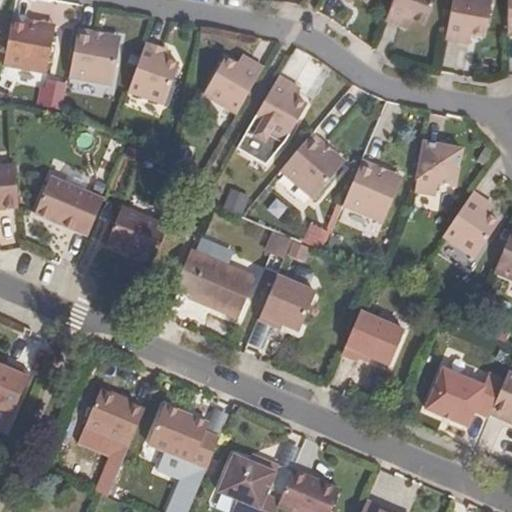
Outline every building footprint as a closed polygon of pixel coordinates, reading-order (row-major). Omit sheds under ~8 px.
[(433,0),(392,0),(386,19),(401,25),(404,16),(412,19),(425,24),(433,0)] [(491,0),(452,0),(446,38),(461,41),(463,31),(472,33),(485,35),(491,0)] [(401,25),(409,28),(412,19),(404,16),(401,25)] [(28,21),(12,18),(3,65),(46,73),(54,30),(27,26),(28,21)] [(28,21),(27,26),(54,30),(55,25),(28,21)] [(94,33),(78,30),(69,77),(112,85),(120,43),(93,38),(94,33)] [(461,41),(470,42),(472,33),(463,31),(461,41)] [(94,33),(93,38),(120,43),(121,38),(94,33)] [(146,42),(128,92),(164,105),(179,65),(166,60),(158,57),(161,48),(146,42)] [(161,48),(158,57),(166,60),(170,51),(161,48)] [(249,60),(242,56),(237,65),(245,69),(249,60)] [(237,114),(263,69),(249,60),(245,69),(237,65),(225,58),(204,95),(237,114)] [(306,105),(295,99),(288,94),(292,86),(278,77),(252,123),(237,148),(266,165),(285,142),(306,105)] [(62,107),(63,80),(38,79),(37,106),(62,107)] [(292,86),(288,94),(295,99),(300,90),(292,86)] [(324,145),(312,134),(280,171),(314,199),(342,166),(321,149),(324,145)] [(439,145),(424,143),(415,192),(435,196),(438,184),(455,187),(461,150),(439,145)] [(324,145),(321,149),(342,166),(345,163),(324,145)] [(377,168),(362,161),(343,206),(383,223),(400,183),(374,172),(377,168)] [(0,209),(18,209),(15,165),(0,166),(0,209)] [(377,168),(374,172),(400,183),(402,179),(377,168)] [(35,214),(88,236),(103,200),(51,177),(35,214)] [(240,217),(248,197),(229,189),(220,209),(240,217)] [(486,202),(473,193),(443,237),(475,259),(499,223),(488,215),(481,210),(486,202)] [(486,202),(481,210),(488,215),(493,207),(486,202)] [(107,244),(152,263),(167,228),(121,209),(107,244)] [(309,223),(300,242),(320,251),(329,232),(309,223)] [(511,230),(494,273),(511,280),(511,230)] [(270,232),(262,251),(281,259),(289,240),(270,232)] [(255,278),(190,250),(175,287),(190,294),(210,302),(207,306),(238,319),(255,278)] [(278,319),(307,331),(322,295),(277,277),(259,320),(274,327),(278,319)] [(190,294),(188,299),(207,306),(210,302),(190,294)] [(404,331),(360,312),(342,356),(357,362),(360,354),(389,366),(404,331)] [(14,368),(5,364),(3,368),(13,372),(14,368)] [(0,410),(12,415),(30,374),(14,368),(13,372),(3,368),(0,366),(0,410)] [(496,400),(505,381),(489,374),(484,386),(443,370),(426,409),(468,427),(474,411),(489,418),(491,414),(496,400)] [(496,400),(491,414),(506,420),(507,416),(511,417),(511,373),(508,372),(505,381),(496,400)] [(101,389),(84,429),(129,447),(145,411),(119,400),(120,397),(101,389)] [(190,421),(181,417),(163,410),(146,449),(190,468),(209,424),(192,417),(190,421)] [(263,460),(251,455),(248,462),(260,467),(263,460)] [(279,503),(265,496),(278,466),(263,460),(260,467),(248,462),(233,456),(218,493),(236,500),(230,511),(275,511),(276,510),(279,503)] [(341,511),(349,494),(293,470),(279,503),(276,510),(279,511),(341,511)] [(391,511),(367,501),(362,511),(391,511)]
